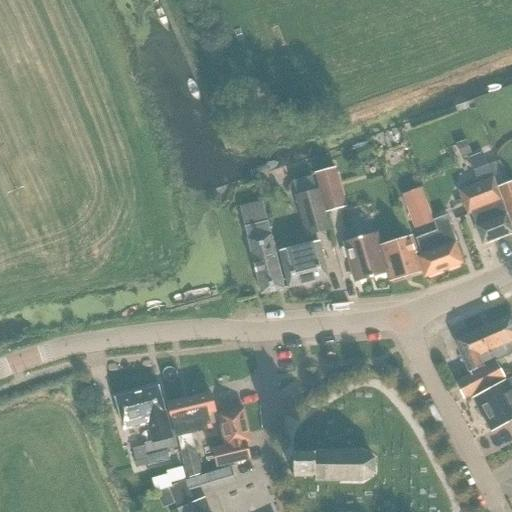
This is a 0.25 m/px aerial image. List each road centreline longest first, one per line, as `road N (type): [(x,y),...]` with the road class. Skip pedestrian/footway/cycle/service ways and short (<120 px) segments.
road 1 (tertiary): [(0,370),(117,339),(266,331)]
road 2 (unclassified): [(493,511),(423,382),(399,318)]
road 3 (residential): [(266,331),(262,433),(285,511)]
road 4 (tertiary): [(266,331),(399,318)]
road 5 (tertiary): [(399,318),(511,269)]
